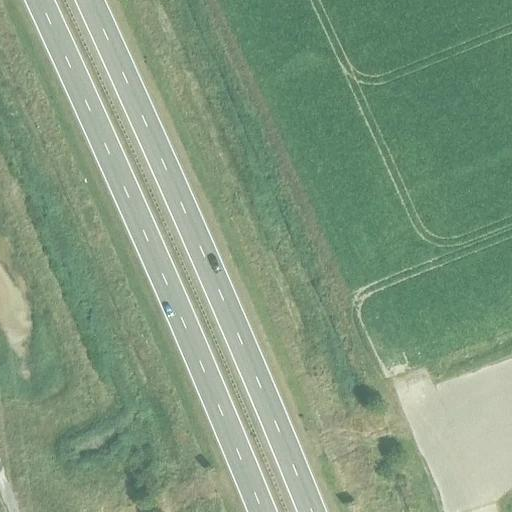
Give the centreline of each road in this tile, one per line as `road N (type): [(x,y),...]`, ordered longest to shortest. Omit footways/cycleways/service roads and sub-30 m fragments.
road 1 (trunk): [(40,0),(264,511)]
road 2 (trunk): [(312,511),(90,0)]
